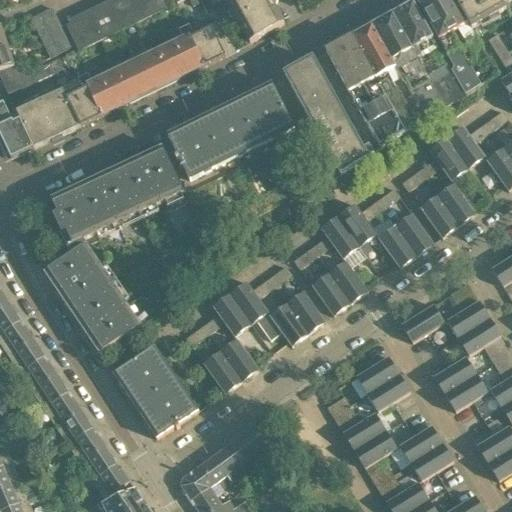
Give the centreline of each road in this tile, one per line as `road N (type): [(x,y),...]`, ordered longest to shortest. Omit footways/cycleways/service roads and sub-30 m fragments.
road 1 (residential): [(0,196),(306,42)]
road 2 (residential): [(0,239),(152,480)]
road 3 (residential): [(152,480),(382,316)]
road 4 (residential): [(500,511),(382,316)]
road 5 (residential): [(382,316),(511,225)]
